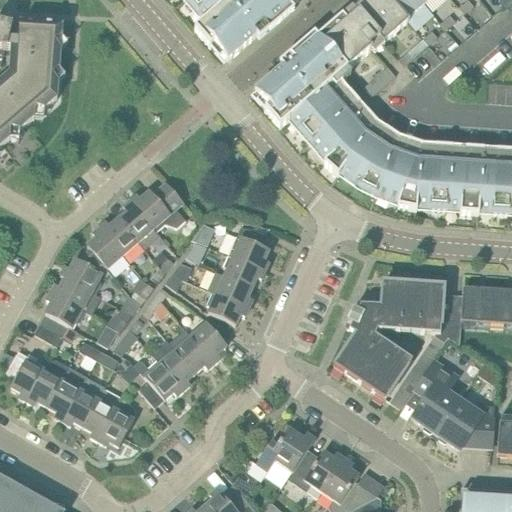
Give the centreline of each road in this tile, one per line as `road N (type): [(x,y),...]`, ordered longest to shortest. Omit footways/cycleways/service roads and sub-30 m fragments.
road 1 (residential): [(428,511),(421,474),(406,460),(272,369)]
road 2 (residential): [(131,511),(213,449),(217,420),(272,369)]
road 3 (tertiary): [(336,217),(402,241),(511,252)]
road 4 (tertiary): [(219,96),(336,217)]
road 5 (residential): [(272,369),(336,217)]
road 6 (residential): [(219,96),(330,0)]
road 7 (residential): [(107,511),(79,483),(0,437)]
road 8 (tertiary): [(135,0),(219,96)]
